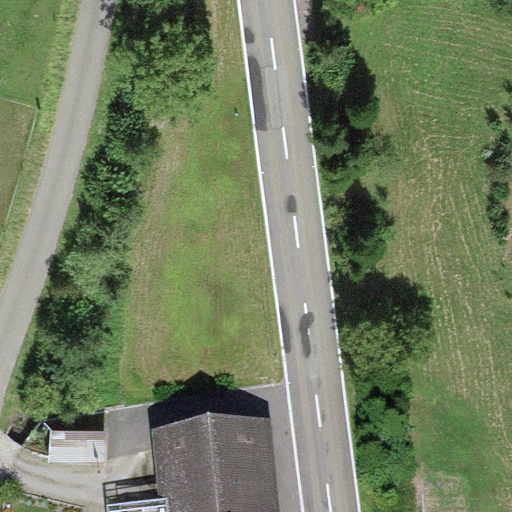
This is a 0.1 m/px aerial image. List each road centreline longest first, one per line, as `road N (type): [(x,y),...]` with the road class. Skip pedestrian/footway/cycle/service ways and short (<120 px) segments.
road 1 (secondary): [(263,0),(328,511)]
road 2 (residential): [(98,0),(81,86),(0,341)]
